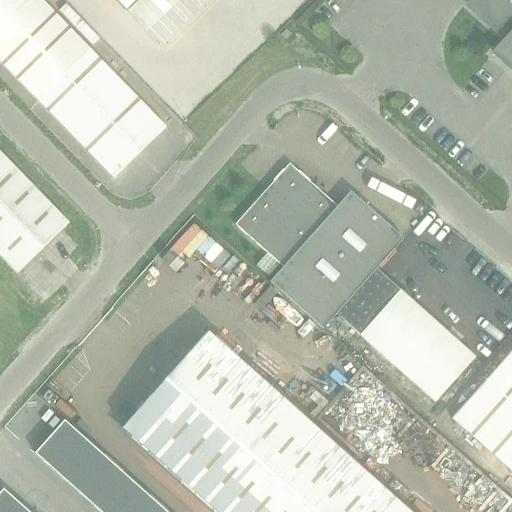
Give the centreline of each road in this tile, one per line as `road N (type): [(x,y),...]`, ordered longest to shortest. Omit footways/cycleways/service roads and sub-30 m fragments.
road 1 (unclassified): [(511,254),(324,88),(309,84),(264,98),(134,241)]
road 2 (unknown): [(459,511),(239,310),(206,313)]
road 3 (unclassified): [(0,393),(134,241)]
road 4 (unclassified): [(134,241),(0,103)]
road 5 (unknown): [(144,364),(113,402),(112,437),(188,511)]
